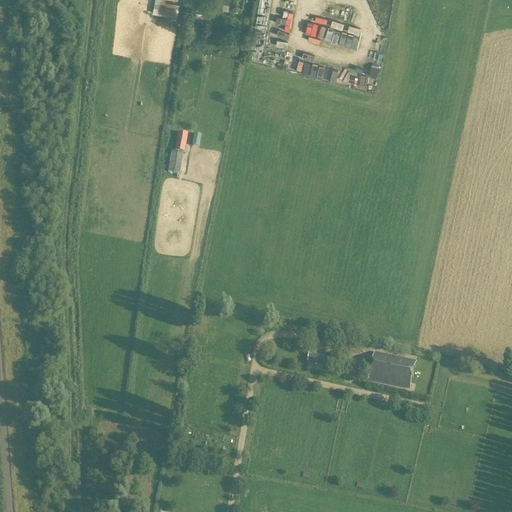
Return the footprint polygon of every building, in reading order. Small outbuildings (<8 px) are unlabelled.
[(155,0),(153,13),(175,15),(177,2),(167,1),(166,0),(155,0)] [(283,0),(281,20),(292,21),(293,9),(295,10),(296,0),(283,0)] [(313,57),(324,60),(326,55),(314,52),(313,57)] [(331,67),(316,62),(312,74),(324,78),(325,75),(339,79),(345,60),(335,57),(331,67)] [(177,134),(174,152),(170,152),(167,173),(179,175),(186,135),(177,134)] [(332,356),(310,351),(308,361),(329,366),(332,356)] [(375,354),(369,380),(410,389),(416,363),(375,354)]
